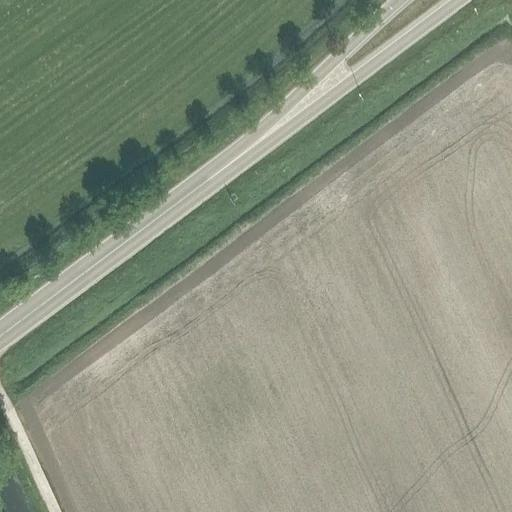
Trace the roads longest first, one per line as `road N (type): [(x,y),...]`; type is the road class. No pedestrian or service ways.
road 1 (secondary): [(0,337),(256,142)]
road 2 (secondary): [(256,142),(456,0)]
road 3 (secondary): [(401,0),(256,142)]
